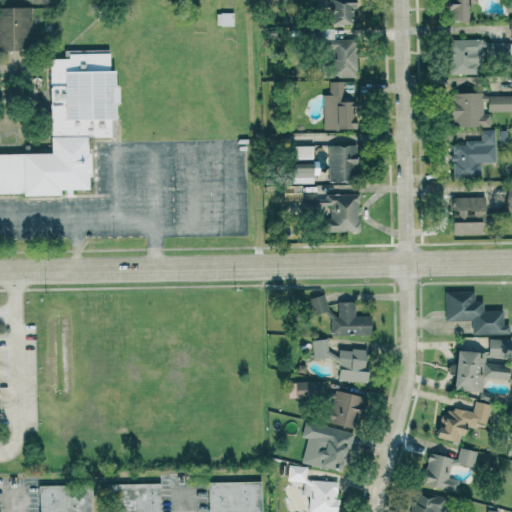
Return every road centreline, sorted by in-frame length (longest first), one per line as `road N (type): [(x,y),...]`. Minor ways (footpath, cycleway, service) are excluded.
road 1 (residential): [(374,511),(410,356),(401,0)]
road 2 (tertiary): [(511,259),(0,272)]
